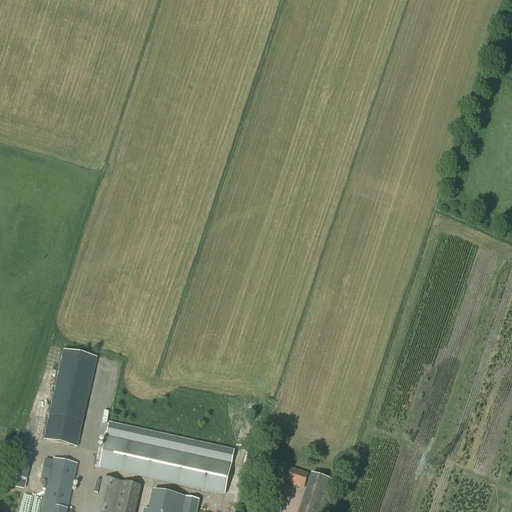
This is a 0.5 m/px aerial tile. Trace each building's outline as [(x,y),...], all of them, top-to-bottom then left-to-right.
[(43,441),(76,448),(96,360),(63,352),(43,441)] [(99,468),(225,496),(234,451),(109,424),(99,468)] [(32,455),(19,452),(13,478),(18,479),(19,479),(25,480),(26,480),(27,481),(32,455)] [(66,511),(67,510),(77,465),(52,459),(42,505),(40,511),(66,511)] [(304,489),(307,479),(309,474),(291,468),(285,483),(304,489)] [(261,511),(263,511),(273,511),(279,493),(275,491),(277,481),(274,480),(277,470),(271,469),(268,479),(266,478),(263,488),(258,487),(255,500),(263,502),(261,511)] [(325,511),(335,483),(312,475),(299,511),(325,511)] [(8,478),(7,485),(24,489),(26,481),(25,481),(26,480),(25,480),(19,479),(18,479),(18,480),(8,478)] [(134,511),(141,488),(127,484),(103,479),(95,511),(134,511)] [(145,510),(144,511),(197,511),(200,501),(153,491),(149,511),(145,510)]
